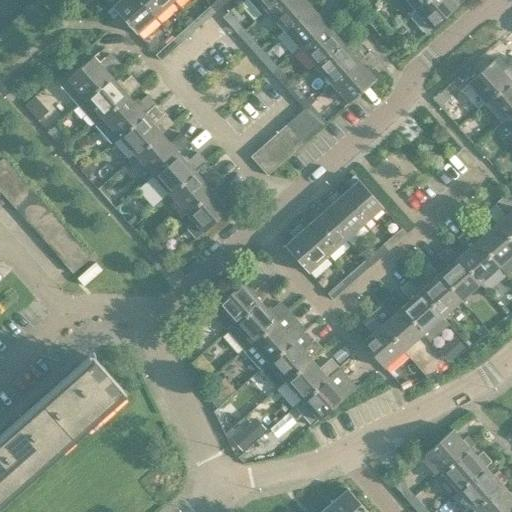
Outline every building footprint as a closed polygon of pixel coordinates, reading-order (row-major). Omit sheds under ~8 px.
[(138,34),(156,18),(139,0),(120,0),(113,6),(112,7),(137,35),(138,34)] [(139,0),(156,18),(174,1),(172,0),(139,0)] [(219,9),(229,0),(217,0),(214,3),(219,9)] [(247,0),(262,16),(266,12),(279,0),(247,0)] [(279,0),(266,12),(283,30),(310,6),(315,2),(313,0),(279,0)] [(405,0),(415,11),(426,0),(405,0)] [(426,0),(415,11),(408,17),(424,35),(423,36),(424,36),(431,30),(458,6),(465,0),(426,0)] [(211,6),(196,19),(201,25),(216,12),(211,6)] [(283,30),(299,49),(326,24),(327,25),(332,20),(326,15),(321,19),(310,6),(283,30)] [(372,15),(367,20),(374,28),(379,23),(372,15)] [(226,21),(239,36),(245,31),(232,16),(226,21)] [(192,22),(177,36),(183,42),(198,28),(192,22)] [(299,49),(315,67),(342,43),(343,43),(348,39),(343,33),(339,28),(334,33),(327,25),(326,24),(299,49)] [(242,40),(255,55),(261,49),(248,34),(242,40)] [(179,45),(174,39),(159,52),(164,58),(179,45)] [(315,67),(331,85),(359,61),(359,62),(364,57),(359,51),(354,56),(343,43),(342,43),(315,67)] [(258,58),(272,73),(278,68),(264,53),(258,58)] [(78,105),(111,76),(121,67),(113,58),(103,67),(94,56),(67,80),(68,81),(62,86),(78,105)] [(498,57),(460,91),(477,110),(484,104),(511,80),(511,79),(511,63),(507,67),(498,57)] [(370,74),(359,62),(359,61),(331,85),(347,103),(347,104),(348,104),(380,76),(375,70),(370,74)] [(288,92),(294,86),(281,71),(275,77),(288,92)] [(78,105),(95,124),(128,95),(138,86),(130,77),(123,83),(120,79),(116,82),(111,76),(78,105)] [(511,81),(511,80),(484,104),(501,123),(511,113),(511,81)] [(306,100),(294,86),(288,92),(302,107),(308,101),(306,100)] [(444,90),(434,99),(440,106),(450,97),(444,90)] [(136,105),(128,95),(95,124),(112,143),(118,137),(152,107),(155,105),(147,96),(136,105)] [(310,96),(306,100),(308,101),(310,104),(310,105),(314,101),(310,96)] [(34,97),(24,106),(37,121),(47,112),(34,97)] [(304,109),(321,128),(327,123),(310,105),(310,104),(304,109)] [(118,137),(135,157),(161,133),(172,124),(164,115),(161,117),(152,107),(118,137)] [(304,109),(295,118),(312,136),(321,128),(304,109)] [(511,113),(501,123),(511,134),(511,113)] [(295,118),(286,125),(303,144),(312,136),(295,118)] [(294,152),(303,144),(286,125),(277,133),(294,152)] [(170,143),(161,133),(135,157),(151,176),(178,152),(188,143),(180,134),(170,143)] [(277,133),(269,141),(285,160),(294,152),(277,133)] [(269,141),(260,149),(276,168),(285,160),(269,141)] [(267,176),(276,168),(260,149),(251,157),(267,176)] [(178,152),(151,176),(157,182),(151,188),(162,201),(169,195),(168,195),(203,164),(205,162),(197,153),(187,162),(178,152)] [(3,158),(0,161),(0,193),(1,193),(8,201),(26,184),(3,158)] [(168,195),(169,195),(185,214),(211,191),(222,181),(214,172),(211,174),(203,164),(168,195)] [(340,197),(364,224),(382,208),(382,209),(383,208),(354,175),(348,180),(353,185),(340,196),(340,197)] [(8,201),(16,209),(33,193),(26,184),(8,201)] [(220,201),(211,191),(185,214),(193,223),(186,229),(195,239),(202,233),(228,210),(240,200),(239,199),(238,200),(231,191),(220,201)] [(340,197),(340,196),(336,191),(330,197),(334,202),(322,213),(321,213),(346,240),(364,224),(340,197)] [(16,209),(24,218),(42,202),(33,193),(16,209)] [(505,215),(495,224),(511,243),(511,204),(504,196),(503,197),(504,198),(496,205),(505,215)] [(24,218),(31,227),(50,211),(42,202),(24,218)] [(327,257),(346,240),(321,213),(322,213),(317,208),(312,213),(316,218),(303,229),(327,257)] [(31,227),(39,236),(58,220),(50,211),(31,227)] [(477,222),(467,231),(476,241),(499,267),(506,275),(511,269),(511,243),(495,224),(486,214),(477,222)] [(66,229),(58,220),(39,236),(48,245),(66,229)] [(303,229),(299,224),(293,229),(298,234),(285,245),(284,246),(309,274),(310,273),(309,273),(327,257),(303,229)] [(401,228),(386,242),(392,248),(407,234),(401,228)] [(56,255),(74,238),(66,229),(48,245),(56,255)] [(499,267),(476,241),(467,231),(458,239),(467,249),(457,258),(480,284),(499,267)] [(56,255),(64,264),(82,248),(74,238),(56,255)] [(382,245),(368,258),(373,264),(388,251),(382,245)] [(480,284),(457,258),(448,247),(439,255),(448,266),(438,275),(461,301),(480,284)] [(91,257),(82,248),(64,264),(72,273),(91,257)] [(364,261),(349,275),(355,281),(369,267),(364,261)] [(95,263),(90,267),(77,278),(83,286),(101,270),(95,263)] [(420,277),(412,284),(442,318),(443,318),(461,301),(438,275),(429,264),(420,272),(420,273),(420,277)] [(346,278),(331,291),(336,297),(351,284),(346,278)] [(410,300),(400,308),(423,335),(430,342),(448,325),(449,326),(449,325),(443,318),(442,318),(412,284),(410,281),(401,289),(410,300)] [(226,331),(227,332),(260,302),(271,292),(263,283),(252,292),(243,282),(217,305),(217,306),(209,312),(210,313),(227,331),(226,331)] [(404,351),(423,335),(400,308),(391,298),(382,306),(391,316),(381,325),(404,351)] [(269,312),(260,302),(227,332),(243,350),(243,351),(285,314),(288,311),(280,302),(269,312)] [(285,314),(243,351),(244,351),(260,369),(260,370),(302,333),(305,330),(296,321),(288,311),(287,312),(285,314)] [(385,369),(404,351),(381,325),(372,315),(363,323),(372,333),(361,342),(385,369)] [(310,343),(302,333),(260,370),(277,389),(284,382),(311,359),(321,350),(313,340),(310,343)] [(445,345),(438,351),(448,362),(454,356),(445,345)] [(344,346),(332,356),(339,363),(350,353),(344,346)] [(93,360),(0,442),(0,497),(121,391),(122,392),(123,391),(94,358),(93,359),(93,360)] [(301,401),(328,378),(338,369),(330,359),(320,369),(311,359),(284,382),(301,401)] [(205,378),(213,370),(206,363),(198,371),(205,378)] [(328,378),(301,401),(318,419),(318,420),(345,397),(356,387),(355,387),(355,386),(354,387),(347,378),(338,369),(328,378)] [(243,429),(232,439),(241,450),(253,440),(243,429)] [(425,455),(441,473),(469,448),(470,449),(475,444),(470,438),(465,443),(453,430),(454,430),(453,429),(424,455),(425,455)] [(469,448),(441,473),(457,492),(486,467),(491,463),(486,457),(481,461),(470,449),(469,448)] [(457,492),(473,510),(502,485),(507,481),(502,475),(497,480),(486,467),(457,492)] [(401,482),(395,487),(408,502),(414,497),(401,482)] [(502,485),(473,510),(475,511),(507,511),(511,508),(511,496),(502,485)] [(328,506),(333,511),(367,511),(347,489),(346,490),(334,501),(329,496),(323,501),(328,506)] [(427,511),(417,500),(412,506),(417,511),(427,511)]
